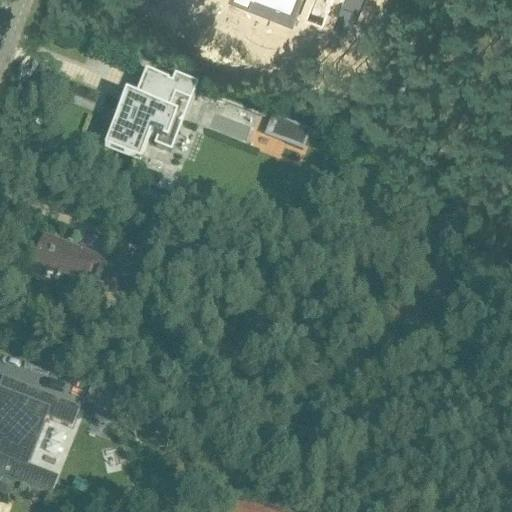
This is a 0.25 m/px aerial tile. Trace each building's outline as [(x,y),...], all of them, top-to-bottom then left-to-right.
[(232,0),(247,6),(248,0),(255,0),(290,13),(295,0),(232,0)] [(346,0),(344,5),(356,9),(359,0),(346,0)] [(174,79),(171,87),(168,86),(168,84),(145,75),(135,102),(125,98),(104,152),(139,166),(150,138),(152,139),(152,140),(156,142),(153,149),(171,156),(197,88),(174,79)] [(272,117),(264,138),(303,153),(311,133),(272,117)] [(141,275),(104,261),(44,238),(33,267),(83,285),(87,274),(96,278),(91,290),(129,304),(141,275)] [(0,479),(13,485),(14,484),(50,499),(57,481),(27,469),(46,419),(72,429),(78,412),(54,402),(3,382),(0,390),(0,479)] [(82,413),(117,427),(126,404),(91,390),(82,413)] [(0,511),(0,500),(6,503),(13,485),(0,479),(0,511)]
